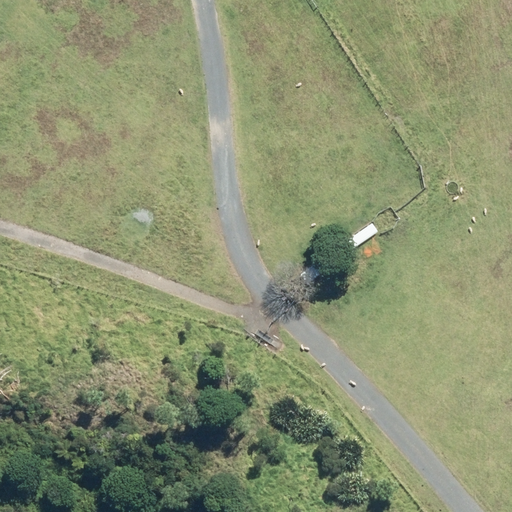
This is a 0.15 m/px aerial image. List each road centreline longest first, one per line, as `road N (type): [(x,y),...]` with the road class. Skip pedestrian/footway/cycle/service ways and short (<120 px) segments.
road 1 (unknown): [(205,0),(224,189),(247,262),(390,420),(460,511)]
road 2 (unknown): [(311,341),(0,229)]
